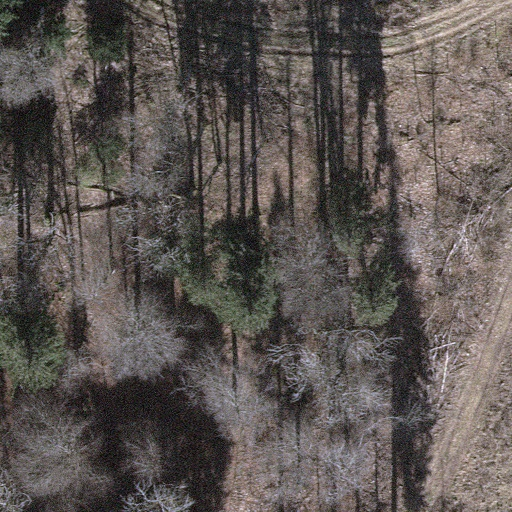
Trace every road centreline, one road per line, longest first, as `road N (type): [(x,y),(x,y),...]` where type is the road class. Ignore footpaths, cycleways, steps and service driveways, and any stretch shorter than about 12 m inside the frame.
road 1 (track): [(118,0),(155,21),(385,50),(502,0)]
road 2 (track): [(408,511),(511,285)]
